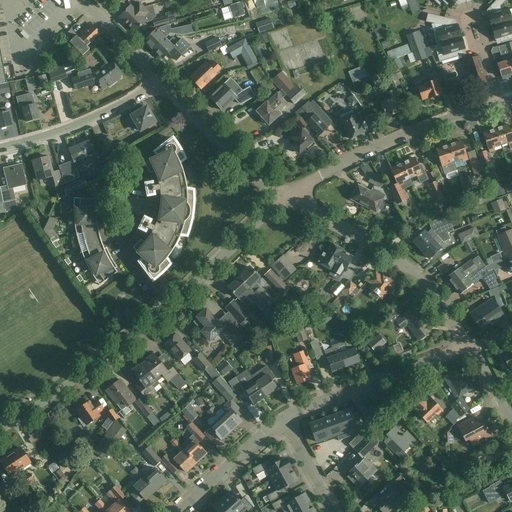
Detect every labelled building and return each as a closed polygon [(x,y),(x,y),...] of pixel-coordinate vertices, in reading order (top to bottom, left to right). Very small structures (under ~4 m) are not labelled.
[(488,15),(492,27),(511,21),(508,9),(501,11),(500,6),(505,0),(496,0),(490,7),(491,7),(493,9),(496,8),(498,12),(488,15)] [(245,8),(243,2),(231,6),(232,7),(230,7),(234,18),(235,17),(235,18),(245,15),(243,8),(245,8)] [(144,7),(139,3),(134,8),(131,5),(120,16),(127,24),(144,7)] [(144,7),(127,24),(135,32),(146,21),(147,23),(151,21),(156,16),(154,10),(153,11),(151,5),(144,7)] [(368,7),(350,13),(335,18),(336,21),(351,16),(355,29),(369,25),(366,16),(370,15),(368,7)] [(441,43),(461,37),(457,25),(448,28),(447,24),(450,23),(451,20),(451,19),(428,14),(426,22),(427,22),(442,25),(444,29),(434,33),(437,44),(441,43)] [(166,16),(152,21),(154,27),(168,23),(166,16)] [(270,17),(255,23),(258,32),(273,27),(270,17)] [(511,21),(492,27),(495,38),(500,37),(502,42),(501,42),(501,43),(511,39),(511,21)] [(93,26),(88,31),(85,28),(81,33),(83,35),(80,39),(87,46),(93,41),(94,42),(98,38),(97,37),(100,33),(93,26)] [(60,39),(65,44),(76,34),(71,29),(60,39)] [(153,50),(165,38),(157,29),(145,41),(153,50)] [(412,53),(424,49),(426,48),(420,31),(406,36),(412,53)] [(268,41),(266,34),(259,36),(261,43),(268,41)] [(87,46),(80,39),(77,36),(70,43),(67,46),(77,57),(81,54),(83,56),(90,49),(87,46)] [(209,53),(233,42),(230,36),(219,41),(217,38),(204,44),(209,53)] [(441,43),(444,54),(438,56),(440,62),(462,56),(462,55),(461,55),(460,50),(464,48),(461,37),(441,43)] [(169,42),(165,38),(153,50),(162,59),(168,52),(176,60),(190,47),(184,40),(180,45),(173,38),(169,42)] [(244,39),(226,49),(232,59),(240,55),(247,67),(257,61),(244,39)] [(406,39),(386,45),(389,53),(408,47),(406,39)] [(407,58),(413,56),(410,47),(403,49),(407,58)] [(427,58),(424,49),(412,53),(416,62),(427,58)] [(501,50),(505,62),(498,64),(502,77),(503,80),(510,77),(509,74),(511,73),(511,65),(506,49),(501,50)] [(484,74),(481,65),(478,56),(466,60),(467,64),(469,64),(471,68),(469,68),(472,78),(464,80),(466,88),(485,81),(483,75),(484,74)] [(112,60),(92,74),(83,77),(82,76),(68,81),(72,91),(98,83),(102,89),(123,74),(112,60)] [(347,65),(349,80),(369,76),(367,61),(347,65)] [(74,62),(63,66),(66,74),(77,69),(74,62)] [(216,74),(215,73),(220,69),(214,62),(209,67),(206,63),(190,77),(196,83),(195,85),(199,89),(201,88),(201,89),(216,74)] [(258,62),(247,68),(250,73),(263,95),(273,88),(260,67),(258,62)] [(59,80),(67,77),(63,66),(55,69),(59,80)] [(400,85),(391,66),(383,70),(393,88),(400,85)] [(280,91),(277,94),(267,102),(266,101),(255,110),(261,116),(281,99),(282,99),(294,88),(281,72),(273,79),(280,88),(279,89),(280,91)] [(45,75),(39,76),(42,87),(48,86),(45,75)] [(33,77),(25,79),(28,92),(37,90),(33,77)] [(437,80),(423,85),(424,86),(418,88),(422,100),(428,98),(428,99),(442,94),(437,80)] [(224,84),(210,98),(222,111),(236,97),(224,84)] [(9,85),(0,86),(0,96),(10,94),(9,85)] [(294,106),(305,95),(296,86),(286,96),(294,106)] [(387,93),(389,99),(381,103),(387,117),(399,112),(394,98),(395,98),(392,91),(387,93)] [(35,104),(34,104),(31,93),(16,98),(19,110),(23,109),(27,121),(39,118),(35,104)] [(347,99),(352,107),(358,103),(353,95),(347,99)] [(286,104),(282,99),(281,99),(261,116),(268,125),(281,113),(278,111),(286,104)] [(308,125),(318,136),(333,123),(313,101),(311,103),(314,108),(311,110),(301,116),(308,125)] [(314,108),(311,103),(310,104),(308,102),(301,108),(294,113),(298,118),(301,116),(311,110),(314,108)] [(131,116),(140,131),(156,122),(147,106),(131,116)] [(9,111),(8,111),(7,109),(6,110),(6,107),(0,108),(0,127),(12,125),(9,111)] [(341,120),(350,139),(363,133),(354,113),(341,120)] [(308,125),(301,116),(298,118),(299,118),(294,122),(302,130),(293,138),(297,143),(293,146),(294,151),(294,152),(295,152),(299,153),(306,147),(309,151),(315,145),(306,135),(309,132),(305,128),(308,125)] [(506,126),(494,131),(499,146),(507,144),(507,145),(508,150),(511,148),(511,139),(511,140),(506,126)] [(499,146),(494,131),(481,135),(488,153),(493,152),(492,149),(499,146)] [(105,156),(114,152),(108,136),(99,140),(105,156)] [(194,202),(193,190),(187,190),(184,176),(180,163),(185,159),(180,148),(173,138),(155,152),(157,155),(144,164),(150,174),(154,172),(156,177),(151,178),(151,184),(146,184),(148,196),(160,194),(160,196),(160,199),(160,202),(160,204),(160,207),(160,209),(193,214),(194,202)] [(91,148),(89,142),(69,149),(74,162),(96,153),(94,147),(91,148)] [(466,165),(465,162),(466,161),(460,143),(447,147),(454,166),(455,169),(466,165)] [(435,151),(440,166),(438,167),(440,173),(442,172),(445,180),(447,181),(458,177),(455,169),(454,166),(447,147),(435,151)] [(490,164),(485,151),(478,154),(482,167),(490,164)] [(59,171),(52,173),(48,157),(33,160),(38,179),(51,176),(54,187),(63,184),(59,171)] [(353,162),(347,166),(353,174),(360,169),(362,172),(369,167),(363,158),(355,164),(353,162)] [(412,159),(401,165),(408,180),(415,176),(419,184),(426,180),(419,166),(417,168),(412,159)] [(474,175),(483,171),(479,159),(477,160),(470,163),(474,175)] [(0,187),(0,188),(3,203),(4,203),(6,212),(17,209),(12,188),(26,184),(21,163),(4,168),(8,185),(0,187)] [(389,171),(395,185),(388,188),(396,205),(407,200),(402,190),(411,186),(408,180),(401,165),(400,166),(398,164),(394,166),(394,169),(389,171)] [(69,173),(62,176),(65,184),(72,181),(69,173)] [(368,183),(373,185),(378,176),(373,174),(368,183)] [(379,177),(378,176),(373,185),(378,188),(384,185),(379,177)] [(64,188),(64,192),(67,196),(74,193),(87,186),(83,178),(64,188)] [(317,204),(337,192),(330,180),(310,192),(317,204)] [(442,194),(437,182),(429,185),(434,197),(442,194)] [(351,200),(363,206),(370,193),(358,186),(351,200)] [(472,197),(476,206),(492,200),(489,191),(472,197)] [(370,193),(363,206),(375,213),(382,199),(370,193)] [(73,211),(74,217),(99,215),(98,208),(98,204),(96,204),(96,200),(73,200),(73,206),(73,211)] [(461,211),(459,204),(450,207),(453,214),(461,211)] [(162,273),(170,264),(166,259),(174,248),(181,235),(187,236),(190,229),(192,221),(193,214),(160,209),(159,211),(159,213),(158,216),(157,220),(156,224),(145,218),(140,229),(145,231),(143,236),(148,238),(144,243),(140,240),(133,248),(142,260),(139,262),(153,280),(162,273)] [(76,235),(98,230),(97,227),(100,226),(99,219),(99,215),(74,217),(74,223),(75,229),(76,235)] [(436,236),(447,232),(444,225),(431,231),(436,236)] [(511,230),(507,232),(505,227),(495,231),(497,236),(504,252),(511,248),(511,230)] [(80,247),(81,253),(102,245),(101,240),(99,235),(98,230),(76,235),(78,241),(80,247)] [(477,238),(474,230),(459,236),(462,243),(477,238)] [(413,242),(421,251),(436,236),(431,231),(427,235),(424,232),(413,242)] [(450,239),(447,232),(436,236),(441,241),(442,243),(450,239)] [(441,241),(436,236),(421,251),(430,259),(440,249),(437,245),(441,241)] [(332,271),(334,266),(338,258),(343,252),(343,251),(332,244),(326,253),(324,252),(317,262),(331,271),(332,271)] [(86,264),(89,270),(111,258),(109,255),(108,251),(106,248),(104,249),(102,245),(81,253),(84,259),(86,264)] [(353,258),(343,252),(338,258),(334,266),(332,271),(341,276),(344,272),(353,258)] [(490,258),(492,264),(502,259),(499,253),(490,258)] [(283,255),(270,266),(283,282),(296,270),(283,255)] [(492,264),(485,267),(488,271),(493,270),(494,271),(502,267),(502,268),(510,268),(511,273),(511,255),(502,259),(492,264)] [(477,256),(471,260),(447,278),(453,286),(471,273),(473,275),(479,271),(485,267),(477,256)] [(100,277),(104,283),(117,273),(115,269),(117,267),(114,263),(111,258),(89,270),(94,278),(96,281),(100,277)] [(250,268),(239,278),(255,295),(261,290),(255,284),(260,279),(250,268)] [(460,295),(477,282),(480,280),(483,280),(486,285),(497,279),(493,270),(488,272),(485,268),(480,272),(479,271),(473,275),(471,273),(453,286),(460,295)] [(270,270),(264,275),(283,296),(289,291),(270,270)] [(375,301),(379,297),(381,299),(388,291),(391,293),(396,287),(393,284),(394,283),(382,274),(380,276),(375,272),(367,282),(373,286),(370,289),(372,291),(368,296),(375,301)] [(229,287),(228,288),(241,302),(246,297),(248,300),(249,298),(253,302),(257,298),(255,295),(239,278),(234,283),(232,281),(227,285),(229,287)] [(344,287),(338,282),(330,291),(336,296),(344,287)] [(351,282),(343,290),(349,295),(356,287),(351,282)] [(501,297),(498,287),(488,291),(490,297),(494,296),(495,299),(501,297)] [(493,300),(471,315),(480,329),(491,322),(492,324),(503,317),(493,300)] [(240,323),(247,316),(233,301),(226,308),(240,323)] [(415,307),(405,314),(401,308),(385,320),(390,326),(396,322),(401,329),(407,324),(419,340),(430,332),(418,316),(420,315),(415,307)] [(197,318),(192,323),(200,331),(199,332),(209,343),(224,330),(206,309),(197,318)] [(307,313),(306,315),(301,320),(311,330),(318,323),(307,313)] [(291,322),(298,340),(306,337),(299,318),(291,322)] [(245,336),(236,323),(222,332),(232,346),(245,336)] [(176,334),(165,344),(179,360),(191,351),(176,334)] [(387,341),(381,334),(368,345),(375,352),(387,341)] [(217,348),(223,350),(226,340),(219,338),(217,348)] [(343,339),(336,342),(338,348),(345,345),(343,339)] [(332,350),(338,348),(336,342),(330,344),(332,350)] [(345,345),(338,348),(345,367),(359,362),(353,348),(347,350),(345,345)] [(323,358),(319,347),(313,350),(317,360),(323,358)] [(345,367),(338,348),(332,350),(334,355),(327,357),(327,358),(322,360),(327,374),(345,367)] [(273,362),(272,350),(264,351),(266,363),(273,362)] [(293,355),(297,368),(292,370),(297,385),(310,380),(307,373),(309,372),(306,366),(309,365),(304,351),(293,355)] [(511,351),(503,356),(509,369),(511,367),(511,351)] [(203,373),(205,371),(211,366),(200,353),(192,360),(203,373)] [(147,361),(143,364),(155,380),(162,375),(168,382),(170,380),(177,387),(183,382),(168,362),(162,367),(153,355),(147,360),(147,361)] [(223,376),(231,369),(225,361),(217,368),(223,376)] [(159,385),(155,380),(143,364),(139,367),(138,366),(132,371),(141,383),(135,387),(146,400),(155,393),(153,390),(159,385)] [(211,366),(205,371),(209,375),(215,370),(211,366)] [(243,385),(255,377),(250,370),(238,378),(243,385)] [(472,389),(467,380),(462,383),(455,371),(447,376),(447,377),(445,379),(455,398),(458,396),(458,397),(472,389)] [(256,384),(265,396),(276,388),(268,376),(256,384)] [(219,377),(214,381),(212,383),(222,395),(229,388),(219,377)] [(243,393),(234,380),(228,384),(237,397),(243,393)] [(135,401),(133,398),(120,381),(106,392),(116,405),(117,405),(121,411),(135,401)] [(265,396),(256,384),(244,391),(253,404),(265,396)] [(429,396),(425,399),(424,398),(413,408),(419,413),(418,414),(420,416),(419,417),(423,421),(424,420),(427,422),(435,414),(437,416),(443,410),(429,396)] [(135,403),(146,418),(152,413),(141,398),(135,403)] [(470,409),(461,398),(451,406),(460,417),(470,409)] [(211,409),(215,414),(231,432),(241,423),(229,410),(236,404),(231,399),(218,411),(213,406),(211,409)] [(98,403),(92,407),(89,403),(77,411),(86,426),(99,418),(97,414),(103,410),(98,403)] [(182,411),(191,422),(199,416),(194,410),(194,409),(190,404),(182,411)] [(207,413),(211,417),(215,414),(211,409),(207,413)] [(460,417),(452,409),(448,413),(448,414),(456,421),(460,417)] [(112,410),(106,414),(108,416),(101,426),(107,430),(113,420),(117,417),(112,410)] [(316,423),(310,425),(310,427),(311,430),(308,432),(308,431),(307,431),(311,438),(314,437),(316,442),(357,427),(355,422),(358,421),(356,413),(355,414),(352,415),(351,412),(350,410),(343,413),(330,418),(324,420),(316,423)] [(37,417),(41,423),(47,420),(43,414),(37,417)] [(211,427),(210,429),(221,441),(231,432),(215,414),(211,417),(206,422),(211,427)] [(484,441),(483,439),(490,435),(482,420),(475,424),(472,418),(457,426),(465,441),(468,439),(471,445),(476,443),(477,445),(484,441)] [(161,424),(157,419),(151,423),(155,428),(161,424)] [(117,444),(127,431),(115,422),(105,435),(117,444)] [(185,429),(199,443),(205,437),(192,423),(190,424),(189,422),(185,425),(187,427),(185,429)] [(367,428),(352,439),(356,445),(371,433),(367,428)] [(406,431),(403,434),(401,432),(400,433),(395,428),(387,436),(390,438),(385,443),(402,461),(407,456),(404,452),(410,447),(412,449),(418,443),(406,431)] [(379,441),(371,433),(355,449),(362,457),(379,441)] [(104,460),(113,447),(102,439),(92,452),(104,460)] [(181,455),(174,461),(167,454),(160,460),(161,461),(173,474),(180,467),(186,474),(196,464),(184,452),(175,442),(172,446),(181,455)] [(194,443),(184,452),(196,464),(206,455),(194,443)] [(142,453),(155,467),(161,461),(160,460),(148,447),(142,453)] [(15,451),(9,454),(20,471),(30,464),(20,450),(16,453),(15,451)] [(498,451),(485,458),(491,469),(504,462),(498,451)] [(481,460),(477,453),(468,458),(472,465),(481,460)] [(20,471),(9,454),(4,458),(5,459),(0,463),(10,477),(20,471)] [(55,460),(61,468),(68,462),(62,455),(55,460)] [(51,456),(45,461),(50,466),(55,462),(51,456)] [(273,465),(269,459),(252,469),(255,476),(266,470),(271,480),(291,469),(285,458),(273,465)] [(349,473),(351,474),(347,478),(355,486),(359,483),(362,485),(376,471),(374,469),(371,466),(365,459),(360,464),(359,463),(349,473)] [(377,460),(371,466),(374,469),(380,463),(377,460)] [(130,473),(139,483),(134,488),(137,492),(132,497),(139,505),(145,500),(145,501),(156,491),(144,479),(135,469),(130,473)] [(297,480),(291,469),(271,480),(277,490),(263,498),(265,503),(269,501),(270,503),(288,493),(284,487),(297,480)] [(154,470),(144,479),(156,491),(166,482),(154,470)] [(393,487),(402,478),(397,473),(388,482),(393,487)] [(30,474),(24,478),(27,483),(28,482),(33,479),(30,474)] [(254,488),(250,480),(245,483),(249,490),(254,488)] [(511,483),(503,488),(500,481),(490,487),(490,488),(482,492),(489,504),(506,495),(509,501),(511,499),(511,483)] [(108,511),(127,511),(119,502),(124,497),(115,487),(106,496),(115,506),(109,511),(108,511)] [(375,504),(382,511),(388,511),(402,498),(392,487),(375,504)] [(228,491),(220,498),(232,511),(241,511),(245,508),(249,511),(254,507),(244,497),(239,501),(231,492),(230,493),(228,491)] [(292,501),(289,495),(271,504),(275,511),(281,508),(283,511),(296,511),(311,504),(305,494),(292,501)] [(232,511),(220,498),(212,506),(214,508),(213,508),(216,511),(232,511)] [(108,511),(109,511),(100,500),(95,504),(102,511),(108,511)] [(412,511),(428,511),(429,511),(421,500),(410,508),(412,511)]
